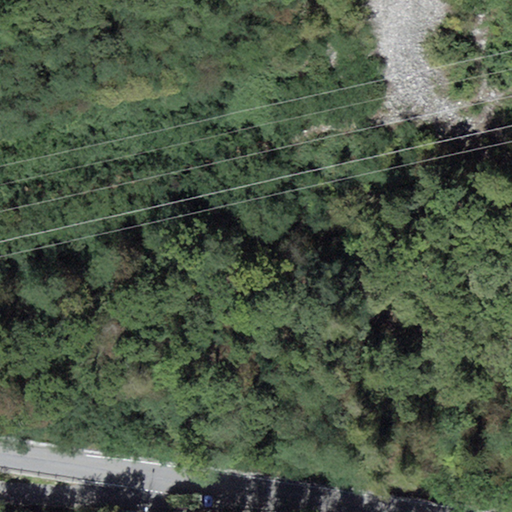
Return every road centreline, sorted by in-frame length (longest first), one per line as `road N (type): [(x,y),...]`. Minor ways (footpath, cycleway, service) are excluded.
road 1 (tertiary): [(0,455),(204,486)]
road 2 (residential): [(204,486),(110,498),(0,492)]
road 3 (tertiary): [(204,486),(386,511)]
